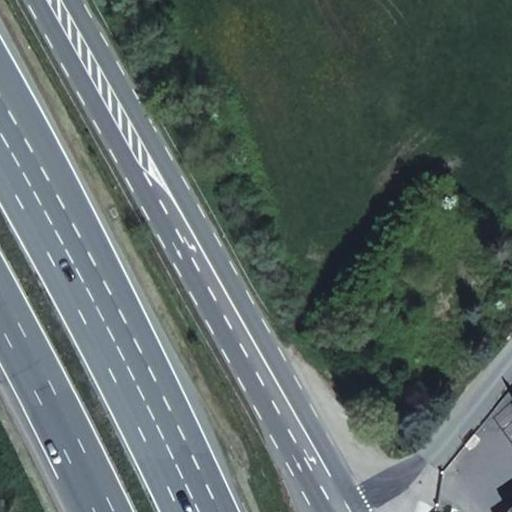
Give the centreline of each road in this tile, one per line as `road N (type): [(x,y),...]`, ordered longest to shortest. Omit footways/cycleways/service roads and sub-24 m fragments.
road 1 (primary): [(57,0),(345,511)]
road 2 (motorway): [(189,511),(0,149)]
road 3 (motorway): [(0,309),(103,511)]
road 4 (unclassified): [(511,377),(458,441),(346,511)]
